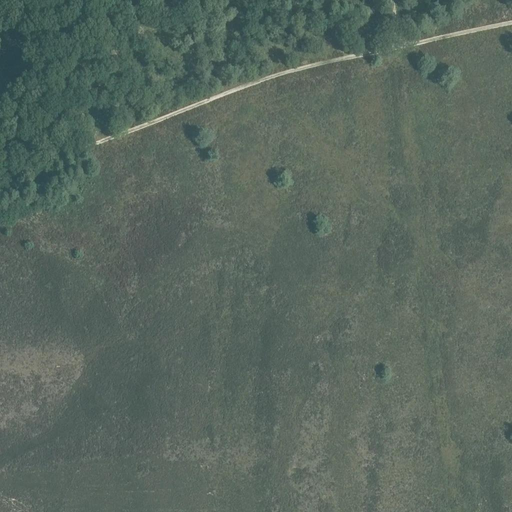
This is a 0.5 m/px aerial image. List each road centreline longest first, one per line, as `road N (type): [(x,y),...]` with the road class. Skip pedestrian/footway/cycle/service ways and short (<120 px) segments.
road 1 (track): [(0,180),(263,80),(390,50)]
road 2 (track): [(390,50),(511,26)]
